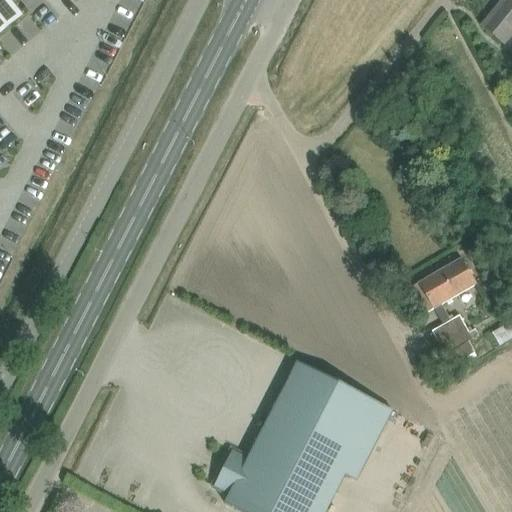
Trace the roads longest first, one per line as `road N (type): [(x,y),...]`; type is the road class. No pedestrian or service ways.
road 1 (primary): [(0,489),(246,0)]
road 2 (unclassified): [(26,511),(246,80)]
road 3 (unclassified): [(0,388),(199,0)]
road 4 (unclassified): [(246,80),(264,92),(306,163),(444,0)]
